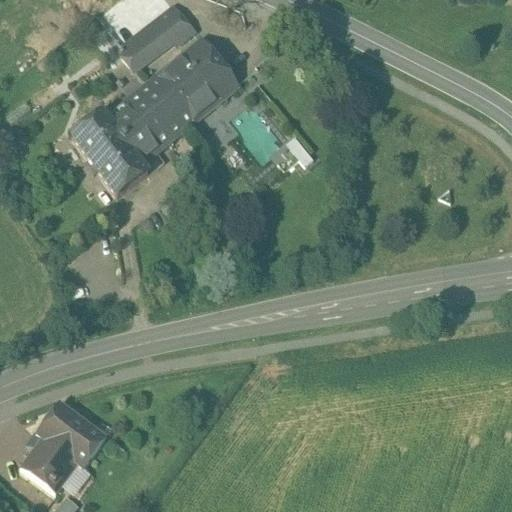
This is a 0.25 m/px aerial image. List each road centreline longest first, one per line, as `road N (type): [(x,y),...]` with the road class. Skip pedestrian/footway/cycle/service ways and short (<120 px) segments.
road 1 (secondary): [(0,393),(54,367),(184,335),(511,277)]
road 2 (tertiary): [(285,0),(511,119)]
